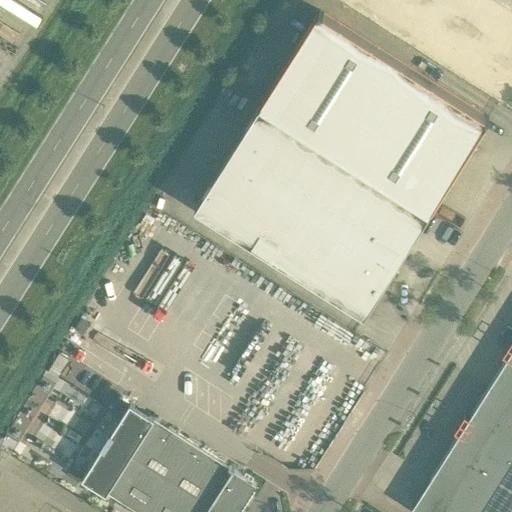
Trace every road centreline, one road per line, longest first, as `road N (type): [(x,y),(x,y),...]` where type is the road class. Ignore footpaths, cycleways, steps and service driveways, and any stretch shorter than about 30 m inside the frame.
road 1 (unclassified): [(315,511),(511,202)]
road 2 (primary): [(0,306),(194,0)]
road 3 (primary): [(147,0),(0,232)]
road 4 (unknown): [(416,353),(197,217)]
